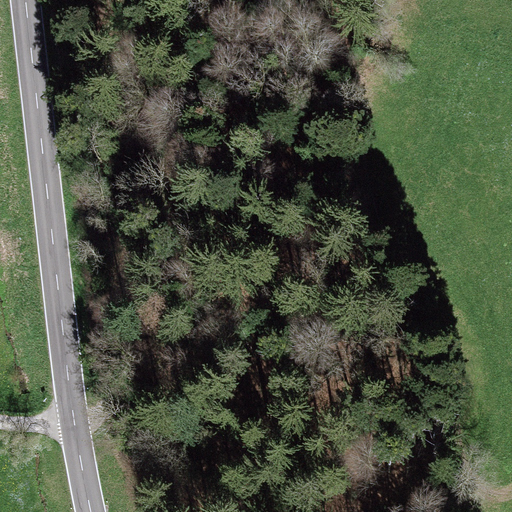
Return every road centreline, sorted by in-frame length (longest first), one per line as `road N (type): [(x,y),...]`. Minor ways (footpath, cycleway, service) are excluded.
road 1 (secondary): [(93,511),(27,0)]
road 2 (track): [(189,0),(136,217),(109,390),(94,421),(76,426)]
